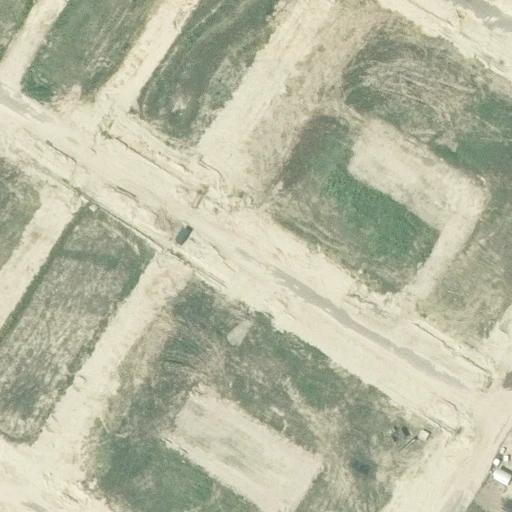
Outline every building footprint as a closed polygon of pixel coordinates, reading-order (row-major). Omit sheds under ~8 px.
[(30,178),(18,196),(50,217),(62,199),(52,193),(54,191),(41,182),(39,185),(30,178)] [(18,196),(7,214),(39,234),(50,217),(18,196)] [(7,214),(0,224),(0,233),(28,252),(39,234),(7,214)] [(0,233),(0,257),(17,269),(18,269),(29,252),(28,252),(0,233)] [(0,257),(0,277),(8,283),(17,269),(0,257)] [(0,277),(0,295),(8,283),(0,277)] [(511,511),(511,507),(504,502),(501,500),(499,504),(500,505),(494,511),(511,511)]
